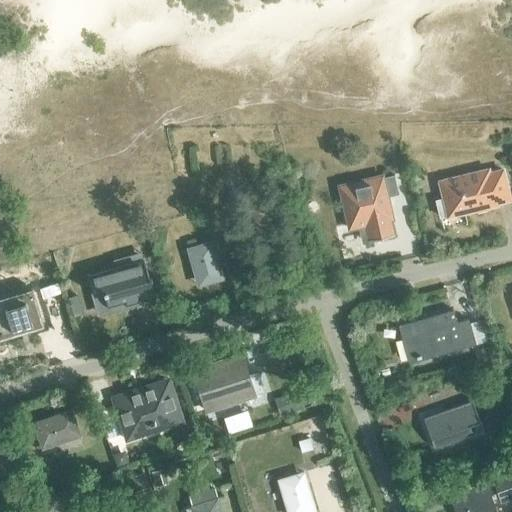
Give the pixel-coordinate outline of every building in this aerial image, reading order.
[(502,171),(488,175),(487,171),(439,182),(443,200),(436,202),(440,218),(447,216),(447,217),(496,206),(496,204),(509,200),(502,171)] [(386,184),(342,195),(352,238),(365,234),(369,249),(398,242),(394,226),(397,226),(391,204),(403,201),(398,182),(386,185),(386,184)] [(186,249),(196,285),(221,278),(211,242),(186,249)] [(143,258),(100,270),(110,304),(124,300),(125,302),(155,293),(151,281),(150,276),(147,277),(143,258)] [(32,288),(0,297),(0,339),(43,326),(32,288)] [(468,319),(457,322),(454,311),(401,325),(411,359),(416,358),(417,360),(421,358),(422,361),(476,345),(468,319)] [(257,372),(248,375),(241,355),(215,364),(217,368),(194,375),(205,411),(264,392),(257,372)] [(497,364),(483,363),(482,376),(497,377),(497,364)] [(167,427),(182,422),(169,383),(156,387),(155,384),(125,394),(126,397),(113,402),(124,434),(126,440),(167,427)] [(423,418),(433,449),(446,444),(443,435),(479,423),(472,401),(423,418)] [(35,423),(43,448),(78,437),(71,412),(35,423)] [(279,480),(289,511),(305,511),(314,509),(303,472),(279,480)] [(463,501),(453,505),(454,511),(495,511),(491,498),(500,495),(495,481),(461,493),(463,501)] [(192,507),(193,511),(220,511),(217,499),(192,507)] [(101,511),(141,511),(138,501),(101,511)]
